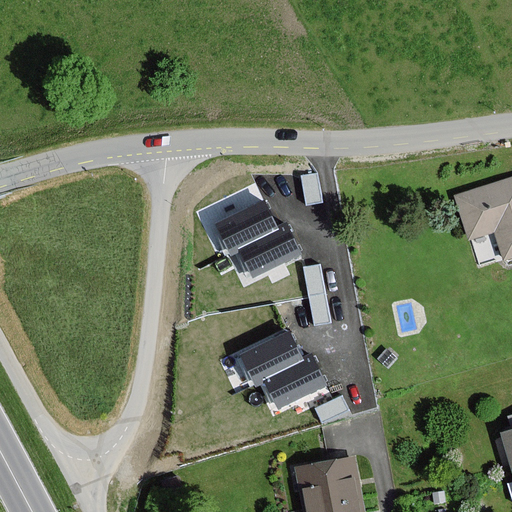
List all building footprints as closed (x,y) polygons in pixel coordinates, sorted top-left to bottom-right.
[(322,202),(317,174),(302,176),(307,204),(322,202)] [(511,177),(453,195),(466,239),(492,231),(501,261),(511,257),(511,177)] [(291,237),(285,225),(277,229),(270,216),(264,202),(218,224),(231,251),(240,247),(254,275),(299,253),(291,237)] [(330,322),(319,265),(304,268),(315,325),(330,322)] [(317,372),(309,357),(301,361),(294,348),(288,335),(242,357),(255,383),(264,379),(278,407),(323,386),(317,372)] [(511,431),(502,434),(511,469),(511,431)] [(352,458),(296,469),(304,510),(360,499),(352,458)] [(304,511),(362,511),(360,499),(304,510),(304,511)]
